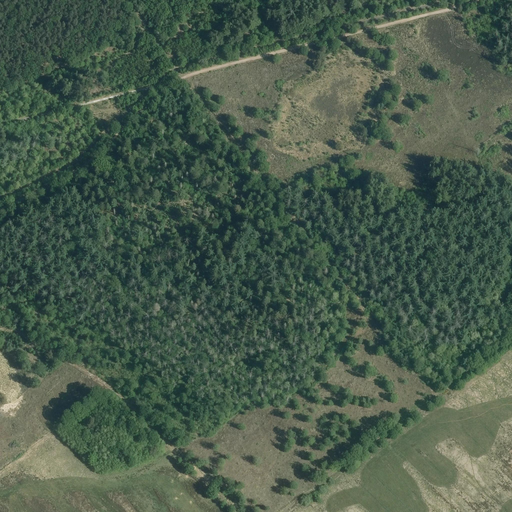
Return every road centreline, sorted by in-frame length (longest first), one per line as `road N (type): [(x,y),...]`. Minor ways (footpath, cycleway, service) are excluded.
road 1 (track): [(0,209),(81,167),(186,76),(479,0)]
road 2 (track): [(357,299),(311,309),(266,290),(230,313),(202,317),(163,298),(63,298),(19,302),(0,314)]
road 3 (track): [(238,511),(108,384),(0,328)]
road 4 (track): [(511,339),(282,511)]
